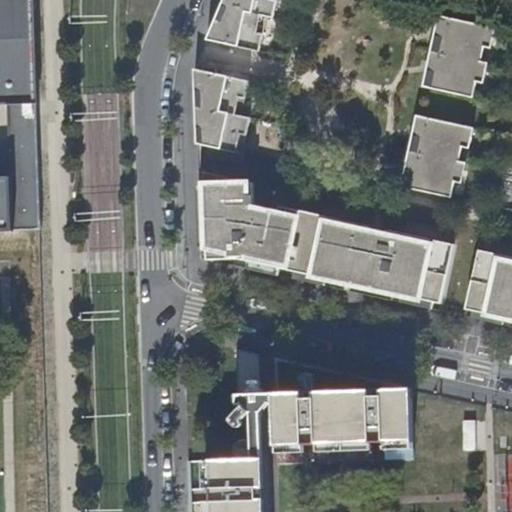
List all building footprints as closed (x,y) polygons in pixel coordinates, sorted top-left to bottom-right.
[(0,0),(0,230),(42,229),(40,165),(40,139),(39,116),(39,98),(33,0),(0,0)] [(216,21),(208,40),(260,51),(267,17),(274,18),(277,0),(224,0),(222,8),(230,9),(224,23),(216,21)] [(230,9),(222,8),(216,21),(224,23),(230,9)] [(489,27),(438,16),(434,37),(444,39),(441,53),(431,51),(426,72),(436,74),(433,89),(473,98),(489,27)] [(249,81),(195,69),(196,91),(204,92),(204,107),(196,105),(197,127),(205,129),(205,144),(197,141),(197,144),(243,154),(242,116),(251,118),(249,81)] [(204,92),(196,91),(196,105),(204,107),(204,92)] [(467,126),(417,114),(413,135),(422,137),(419,151),(410,149),(405,170),(415,172),(411,188),(452,197),(467,126)] [(196,127),(197,141),(205,144),(205,129),(196,127)] [(253,183),(206,172),(206,184),(199,184),(207,200),(208,232),(201,248),(208,248),(208,260),(237,259),(333,280),(331,287),(348,284),(377,290),(391,300),(393,293),(439,304),(452,244),(388,231),(383,234),(375,249),(368,247),(366,226),(279,207),(278,210),(252,204),(253,183)] [(511,257),(477,250),(464,309),(511,319),(509,326),(511,325),(511,257)] [(280,401),(275,401),(276,443),(414,439),(412,397),(383,398),(383,395),(372,395),(372,398),(317,400),(317,397),(304,397),(304,400),(280,401)] [(247,416),(252,411),(244,403),(239,408),(232,416),(232,420),(235,423),(240,426),(243,424),(244,422),(244,419),(247,416)] [(217,511),(256,511),(256,499),(259,499),(259,486),(256,486),(255,458),(248,458),(216,459),(217,511)]
